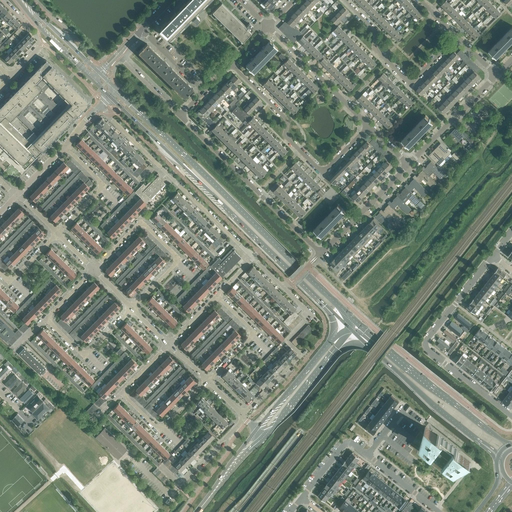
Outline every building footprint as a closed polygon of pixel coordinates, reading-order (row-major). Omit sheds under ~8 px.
[(192,19),(196,22),(199,19),(196,15),(194,14),(208,0),(189,0),(186,3),(184,1),(178,8),(180,10),(160,30),(169,40),(191,17),(192,19)] [(264,0),(262,3),(266,7),(269,9),(271,7),(273,8),(274,7),(267,0),(264,0)] [(307,0),(305,3),(310,9),(315,4),(310,0),(307,0)] [(445,9),(446,9),(450,5),(451,3),(450,2),(448,3),(446,1),(441,5),(445,9)] [(492,5),(489,1),(488,1),(483,5),(488,9),(492,5)] [(210,15),(214,19),(217,17),(217,16),(226,8),(221,3),(210,15)] [(308,11),(310,9),(305,3),(300,7),(306,13),(307,14),(309,12),(308,11)] [(372,7),(368,3),(364,8),(368,12),(372,7)] [(406,7),(410,12),(414,7),(410,3),(406,7)] [(342,9),(340,11),(345,16),(349,11),(344,7),(343,5),(341,7),(342,9)] [(374,5),(372,7),(368,12),(372,16),(377,11),(379,8),(378,7),(377,8),(374,5)] [(450,5),(446,9),(450,14),(454,9),(456,7),(455,5),(453,7),(450,5)] [(493,5),(492,5),(488,9),(486,11),(488,12),(490,11),(492,14),(496,9),(493,5)] [(297,11),(296,12),(302,17),(303,19),(305,17),(304,16),(306,13),(300,7),(297,11)] [(412,13),(414,16),(419,11),(414,7),(410,12),(408,13),(410,15),(412,13)] [(230,12),(226,8),(217,16),(217,17),(218,18),(221,21),(230,12)] [(453,17),(454,18),(459,13),(460,12),(458,10),(457,11),(454,9),(450,14),(453,17)] [(501,13),(497,10),(496,9),(492,14),(496,18),(501,13)] [(344,16),(345,16),(340,11),(339,10),(337,12),(338,13),(336,15),(340,20),(344,16)] [(377,11),(372,16),(376,20),(381,15),(382,14),(380,12),(379,14),(377,11)] [(420,12),(419,11),(414,16),(413,17),(415,19),(416,18),(418,20),(423,15),(420,12)] [(12,16),(8,12),(2,18),(6,22),(12,16)] [(234,16),(230,12),(221,21),(224,24),(226,25),(234,16)] [(296,12),(292,15),(292,16),(298,22),(297,22),(302,17),(296,12)] [(458,21),(458,22),(463,17),(464,16),(462,14),(461,16),(459,13),(454,18),(458,21)] [(340,21),(340,20),(336,15),(334,14),(333,16),(334,17),(332,20),(336,24),(340,21)] [(382,14),(381,15),(376,20),(381,24),(385,20),(387,18),(385,16),(383,18),(381,15),(382,14)] [(11,25),(16,20),(12,16),(6,22),(10,26),(11,25)] [(226,27),(229,30),(238,20),(234,16),(226,25),(227,26),(226,27)] [(295,25),(298,22),(292,16),(287,21),(287,20),(296,29),(297,28),(298,27),(295,25)] [(462,25),(463,26),(467,22),(469,20),(467,18),(465,20),(463,17),(458,22),(462,25)] [(21,24),(16,20),(11,25),(15,30),(21,24)] [(233,32),(234,33),(243,25),(238,20),(229,30),(232,33),(233,32)] [(297,28),(296,29),(287,20),(283,24),(288,29),(284,33),(294,43),(302,34),(297,28)] [(388,22),(385,20),(381,24),(385,28),(389,24),(391,22),(389,21),(388,22)] [(463,26),(467,30),(471,26),(467,22),(463,26)] [(389,33),(394,28),(389,24),(385,28),(389,33)] [(245,27),(243,25),(234,33),(235,35),(238,38),(247,29),(245,27)] [(334,30),(334,31),(338,35),(343,30),(338,26),(334,30)] [(470,34),(471,35),(476,30),(479,27),(477,26),(474,28),(471,26),(467,30),(470,34)] [(511,27),(501,39),(508,46),(511,42),(511,27)] [(393,36),(393,37),(398,32),(399,31),(398,29),(396,30),(394,28),(389,33),(393,36)] [(251,33),(247,29),(238,38),(241,41),(241,40),(243,42),(242,42),(251,33)] [(340,37),(342,39),(347,34),(343,30),(338,35),(337,36),(338,38),(340,37)] [(478,32),(476,30),(471,35),(476,39),(480,34),(481,33),(480,31),(478,32)] [(29,32),(25,37),(30,42),(34,38),(29,32)] [(400,35),(398,32),(393,37),(398,41),(402,36),(404,35),(402,33),(400,35)] [(347,34),(342,39),(347,43),(351,39),(347,34)] [(302,44),(303,45),(308,40),(310,37),(309,36),(306,39),(303,36),(299,40),(302,44)] [(25,37),(21,41),(26,46),(30,42),(25,37)] [(351,47),(355,43),(351,39),(347,43),(346,43),(345,44),(347,46),(348,45),(351,47)] [(503,51),(508,46),(501,39),(489,51),(489,50),(489,51),(493,54),(492,55),(494,56),(496,58),(497,58),(501,53),(502,53),(504,51),(503,51)] [(312,44),(308,40),(303,45),(307,49),(312,44)] [(22,51),(26,46),(21,41),(16,45),(22,51)] [(263,48),(258,53),(265,61),(277,48),(277,49),(277,48),(273,45),(274,44),(272,43),(269,41),(264,46),(262,47),(263,48)] [(148,60),(151,62),(158,55),(147,44),(147,43),(142,48),(142,47),(141,48),(142,49),(139,51),(139,52),(140,51),(144,56),(143,56),(148,60)] [(355,51),(355,52),(360,47),(355,43),(351,47),(349,49),(351,51),(353,49),(355,51)] [(316,49),(312,44),(307,49),(312,53),(316,49)] [(16,45),(12,49),(18,55),(22,51),(16,45)] [(359,56),(364,51),(360,47),(355,52),(355,51),(354,53),(356,55),(357,53),(359,56)] [(12,49),(8,54),(13,59),(18,55),(12,49)] [(320,53),(316,49),(312,53),(316,57),(320,53)] [(364,60),(368,55),(364,51),(359,56),(358,57),(360,59),(361,58),(364,60)] [(457,54),(454,52),(450,56),(455,61),(457,63),(460,61),(457,59),(459,56),(457,54)] [(253,73),(265,61),(258,53),(253,58),(252,58),(250,59),(251,60),(246,65),(245,65),(248,68),(249,69),(253,73)] [(323,55),(320,53),(316,57),(320,62),(325,57),(326,56),(324,54),(323,55)] [(4,58),(9,63),(13,59),(8,54),(4,58)] [(169,66),(158,55),(151,62),(153,65),(157,70),(158,69),(162,74),(169,66)] [(368,64),(372,59),(368,55),(364,60),(362,61),(364,63),(365,62),(368,64)] [(451,65),(455,61),(450,56),(446,60),(451,65)] [(329,61),(325,57),(320,62),(324,66),(329,61)] [(286,65),(288,67),(293,63),(288,58),(284,63),(282,65),(284,67),(286,65)] [(373,60),(372,59),(368,64),(366,65),(368,67),(370,66),(372,68),(377,64),(373,60)] [(4,104),(0,107),(0,142),(20,162),(19,163),(25,169),(26,167),(27,166),(31,162),(38,154),(42,151),(44,149),(47,146),(47,145),(52,140),(54,138),(58,135),(60,133),(63,129),(65,127),(68,124),(70,122),(74,119),(75,117),(79,113),(83,108),(89,102),(68,81),(46,60),(35,71),(32,75),(30,77),(27,80),(25,82),(21,85),(19,87),(16,91),(14,93),(11,96),(9,98),(6,102),(4,103),(4,104)] [(448,67),(451,65),(446,60),(442,65),(446,69),(449,72),(451,70),(448,67)] [(331,63),(329,61),(324,66),(329,70),(333,65),(335,63),(333,62),(331,63)] [(293,63),(288,67),(285,70),(287,72),(290,69),(292,71),(297,67),(293,63)] [(337,69),(333,65),(329,70),(333,74),(337,69)] [(444,72),(446,69),(442,65),(438,69),(442,74),(445,76),(447,75),(444,72)] [(171,82),(174,85),(181,78),(169,66),(162,74),(167,78),(166,78),(171,83),(171,82)] [(298,67),(297,67),(292,71),(291,73),(293,75),(294,73),(297,76),(301,71),(298,67)] [(340,72),(337,69),(333,74),(337,78),(342,74),(343,72),(341,70),(340,72)] [(442,74),(438,69),(433,73),(438,78),(439,79),(441,77),(440,76),(442,74)] [(476,73),(474,71),(473,70),(471,72),(472,73),(470,76),(476,82),(480,77),(476,73)] [(302,72),(301,71),(297,76),(295,77),(297,79),(299,78),(301,80),(306,75),(302,72)] [(381,79),(383,82),(388,77),(383,73),(379,78),(377,79),(379,81),(381,79)] [(436,80),(438,78),(433,73),(429,78),(434,82),(435,83),(437,82),(436,80)] [(235,74),(230,79),(236,85),(240,80),(235,74)] [(344,76),(342,74),(337,78),(341,82),(346,78),(347,76),(345,75),(344,76)] [(306,76),(306,75),(301,80),(300,81),(301,83),(303,82),(305,84),(310,79),(306,76)] [(471,86),(476,82),(470,76),(466,80),(471,86)] [(388,78),(388,77),(383,82),(381,84),(383,86),(385,88),(387,86),(392,81),(388,78)] [(189,93),(193,89),(193,88),(192,89),(181,78),(174,85),(176,87),(176,88),(180,92),(181,92),(185,96),(185,97),(188,94),(189,93)] [(341,82),(346,87),(350,82),(346,78),(341,82)] [(432,84),(434,82),(429,78),(425,82),(430,86),(431,88),(434,86),(432,84)] [(236,85),(230,79),(226,83),(232,89),(231,89),(233,91),(238,86),(236,85)] [(267,88),(268,88),(272,84),(273,82),(272,81),(270,82),(268,79),(263,84),(267,88)] [(307,86),(310,88),(314,84),(310,79),(305,84),(303,86),(305,88),(307,86)] [(467,90),(470,87),(471,86),(466,80),(461,85),(467,90)] [(396,86),(392,81),(387,86),(385,88),(387,90),(389,88),(392,90),(396,86)] [(353,84),(350,82),(346,87),(350,91),(357,84),(355,82),(353,84)] [(421,86),(425,91),(430,86),(425,82),(421,86)] [(231,89),(232,89),(226,83),(222,88),(227,93),(227,94),(229,95),(231,93),(229,92),(231,89)] [(271,92),(272,93),(276,88),(278,87),(276,85),(274,86),(272,84),(268,88),(271,92)] [(314,92),(318,88),(314,84),(310,88),(308,90),(310,91),(311,90),(314,92)] [(463,95),(467,90),(461,85),(457,89),(463,95)] [(400,90),(397,86),(396,86),(392,90),(396,94),(400,90)] [(421,95),(425,91),(421,86),(417,90),(421,95)] [(227,94),(227,93),(222,88),(217,92),(223,98),(224,100),(226,98),(224,96),(227,94)] [(275,96),(276,97),(281,92),(282,91),(280,89),(279,90),(276,88),(272,93),(275,96)] [(458,99),(462,96),(463,95),(457,89),(452,94),(458,99)] [(401,91),(400,90),(396,94),(395,96),(397,98),(398,96),(400,99),(405,94),(401,91)] [(223,98),(217,92),(213,97),(218,102),(220,104),(222,102),(220,101),(223,98)] [(281,92),(276,97),(280,101),(285,96),(286,95),(284,93),(283,94),(281,92)] [(362,102),(362,103),(367,98),(368,97),(367,96),(365,97),(363,94),(358,99),(362,102)] [(402,101),(404,103),(409,98),(405,94),(400,99),(399,100),(401,102),(402,101)] [(454,104),(458,99),(452,94),(448,98),(454,104)] [(257,96),(252,100),(257,105),(261,101),(257,96)] [(284,104),(285,105),(289,100),(289,101),(291,99),(289,97),(287,99),(285,96),(280,101),(284,104)] [(218,102),(213,97),(208,101),(214,107),(215,108),(217,106),(216,105),(218,102)] [(238,100),(235,98),(233,100),(229,104),(231,106),(238,100)] [(362,103),(366,106),(367,107),(371,102),(367,98),(362,103)] [(413,102),(410,99),(409,98),(404,103),(409,107),(413,102)] [(449,108),(453,105),(454,104),(448,98),(444,103),(449,108)] [(256,106),(257,105),(252,100),(251,99),(249,101),(251,102),(248,105),(253,109),(256,106)] [(285,105),(289,109),(293,105),(289,100),(285,105)] [(208,101),(204,106),(210,112),(210,111),(214,107),(208,101)] [(367,107),(371,111),(375,107),(371,102),(367,107)] [(243,108),(244,109),(249,114),(253,109),(248,105),(247,103),(243,108)] [(444,103),(439,107),(443,111),(445,113),(449,108),(444,103)] [(296,107),(293,105),(289,109),(293,114),(298,109),(299,108),(297,106),(296,107)] [(204,106),(200,110),(206,116),(210,112),(204,106)] [(249,114),(244,109),(242,111),(237,106),(232,112),(241,121),(244,118),(248,122),(252,117),(249,114)] [(371,111),(375,115),(380,111),(375,107),(371,111)] [(195,113),(210,128),(215,123),(213,121),(209,117),(208,118),(206,116),(200,110),(199,109),(195,113)] [(379,119),(380,120),(384,115),(385,114),(383,113),(382,113),(380,111),(375,115),(379,119)] [(383,123),(384,124),(388,119),(390,118),(388,116),(386,117),(384,115),(380,120),(383,123)] [(425,116),(414,128),(421,135),(426,130),(427,131),(428,128),(433,123),(431,120),(429,119),(425,115),(425,116)] [(253,117),(252,117),(248,122),(246,124),(248,126),(250,123),(252,126),(257,121),(253,117)] [(99,130),(100,128),(106,122),(102,118),(94,126),(99,130)] [(391,122),(388,119),(384,124),(388,128),(393,124),(392,123),(394,122),(392,120),(391,122)] [(254,128),(257,130),(261,126),(257,121),(252,126),(251,127),(253,129),(254,128)] [(110,127),(106,122),(100,128),(104,132),(104,133),(110,127),(110,126),(110,127)] [(216,134),(221,128),(223,127),(221,125),(219,127),(217,124),(211,130),(216,134)] [(257,130),(261,134),(266,130),(261,126),(257,130)] [(105,133),(109,137),(115,131),(110,127),(111,127),(110,127),(104,133),(105,133)] [(224,131),(221,128),(216,134),(220,139),(226,133),(227,131),(225,129),(224,131)] [(416,140),(421,135),(414,128),(402,140),(401,140),(405,144),(406,145),(407,145),(409,147),(414,142),(415,143),(416,140)] [(464,136),(456,128),(450,134),(458,141),(464,136)] [(266,130),(261,134),(265,139),(270,134),(266,130)] [(113,141),(119,135),(115,131),(109,137),(113,141)] [(228,135),(226,133),(220,139),(225,143),(230,137),(232,136),(230,134),(228,135)] [(267,141),(269,143),(274,138),(270,134),(265,139),(263,141),(265,142),(267,141)] [(452,147),(458,141),(450,134),(444,140),(452,147)] [(113,141),(117,145),(123,139),(119,135),(113,141)] [(472,141),(473,141),(468,136),(466,138),(471,143),(473,145),(475,144),(472,141)] [(235,142),(230,137),(225,143),(229,147),(235,142)] [(269,143),(274,147),(278,142),(275,139),(274,138),(269,143)] [(80,149),(86,143),(81,139),(76,144),(80,149)] [(127,143),(123,139),(117,145),(122,149),(121,149),(122,149),(128,143),(127,143)] [(372,145),(369,143),(367,141),(363,145),(367,150),(369,151),(373,147),(372,146),(372,145)] [(233,151),(234,152),(239,146),(240,145),(238,143),(237,144),(235,142),(229,147),(233,151)] [(274,147),(278,151),(283,147),(278,142),(274,147)] [(90,147),(86,143),(80,149),(85,153),(90,147)] [(122,149),(126,154),(132,148),(128,144),(128,143),(122,149),(122,150),(122,149)] [(448,151),(441,144),(435,150),(442,157),(448,151)] [(363,154),(367,150),(363,145),(359,150),(363,154)] [(244,150),(239,146),(234,152),(238,156),(244,150)] [(85,153),(89,157),(94,152),(90,147),(85,153)] [(287,151),(283,147),(278,151),(282,155),(287,151)] [(130,158),(136,152),(137,151),(134,148),(133,149),(132,148),(126,154),(130,158)] [(242,160),(248,155),(244,150),(238,156),(242,160)] [(354,154),(359,158),(363,154),(359,150),(354,154)] [(444,159),(442,157),(435,150),(429,155),(438,165),(444,159)] [(94,152),(89,157),(93,161),(98,156),(94,152)] [(133,164),(134,162),(140,156),(136,152),(130,158),(132,160),(131,162),(133,164)] [(461,160),(459,158),(454,153),(452,155),(457,160),(459,162),(461,160)] [(356,161),(359,158),(354,154),(350,158),(355,163),(357,165),(357,166),(359,168),(361,166),(356,161)] [(253,159),(248,155),(242,160),(247,165),(253,159)] [(93,161),(97,165),(103,160),(98,156),(93,161)] [(139,166),(141,165),(143,163),(145,160),(140,156),(134,162),(139,166)] [(352,165),(355,163),(350,158),(346,162),(351,167),(352,168),(354,166),(352,165)] [(251,169),(257,163),(253,159),(247,165),(251,169)] [(393,166),(389,162),(387,161),(386,160),(386,159),(384,161),(385,162),(383,165),(388,171),(393,166)] [(103,160),(97,165),(102,169),(107,164),(103,160)] [(422,170),(427,175),(427,174),(431,170),(441,180),(445,175),(440,170),(431,161),(425,168),(423,166),(421,169),(422,170)] [(67,166),(65,164),(63,162),(59,166),(65,172),(69,167),(69,168),(69,167),(67,166)] [(258,162),(257,163),(251,169),(256,173),(261,168),(262,167),(258,162)] [(291,167),(295,171),(296,171),(300,166),(296,162),(291,167)] [(348,170),(351,167),(346,162),(342,167),(346,171),(349,174),(351,176),(353,175),(353,174),(348,170)] [(102,169),(106,174),(111,168),(107,164),(102,169)] [(378,170),(384,175),(388,171),(383,165),(378,170)] [(60,176),(65,172),(59,166),(55,171),(60,176)] [(297,173),(300,175),(304,171),(300,166),(296,171),(295,171),(294,172),(296,174),(297,173)] [(262,167),(261,168),(256,173),(260,178),(266,172),(267,171),(262,167)] [(344,174),(346,171),(342,167),(338,171),(344,177),(345,175),(344,174)] [(111,168),(106,174),(110,178),(116,173),(111,168)] [(380,180),(384,175),(378,170),(378,169),(377,168),(375,170),(376,171),(374,174),(380,180)] [(437,184),(427,174),(427,175),(422,170),(416,176),(415,175),(413,177),(414,179),(414,178),(419,183),(423,179),(432,188),(437,184)] [(55,171),(51,175),(56,180),(60,176),(55,171)] [(304,171),(300,175),(304,179),(309,175),(304,171)] [(344,177),(338,171),(333,175),(338,180),(339,181),(341,179),(340,178),(342,176),(343,177),(344,177)] [(375,184),(380,180),(374,174),(373,172),(371,174),(372,176),(369,179),(375,184)] [(110,178),(115,182),(120,177),(116,173),(110,178)] [(145,186),(143,183),(135,192),(136,193),(141,198),(146,203),(165,184),(159,177),(159,176),(160,175),(158,173),(145,186)] [(56,180),(51,175),(47,179),(52,184),(56,180)] [(306,181),(308,184),(313,179),(309,175),(304,179),(303,181),(305,183),(306,181)] [(336,182),(338,180),(333,175),(329,180),(334,184),(335,185),(337,184),(336,182)] [(115,182),(119,186),(124,181),(120,177),(115,182)] [(419,183),(414,178),(414,179),(408,185),(406,183),(404,186),(406,187),(411,192),(415,188),(424,197),(428,192),(419,183)] [(47,179),(42,184),(48,189),(52,184),(47,179)] [(90,179),(85,184),(84,182),(81,184),(80,183),(78,185),(79,186),(85,192),(89,187),(89,188),(89,187),(88,186),(92,183),(89,180),(90,179)] [(313,179),(308,184),(312,188),(313,188),(317,183),(313,179)] [(371,189),(375,184),(369,179),(365,183),(371,189)] [(128,185),(124,181),(119,186),(123,190),(128,185)] [(366,193),(371,189),(365,183),(363,181),(361,183),(363,185),(361,187),(366,193)] [(314,190),(317,192),(321,187),(317,183),(313,188),(312,188),(311,189),(313,191),(314,190)] [(42,184),(38,188),(44,193),(48,189),(42,184)] [(78,188),(75,191),(81,196),(85,192),(79,186),(78,185),(77,187),(78,188)] [(133,189),(128,185),(123,190),(127,195),(133,189)] [(279,185),(276,189),(274,191),(278,195),(284,190),(287,187),(285,185),(282,188),(279,185)] [(326,192),(321,187),(317,192),(321,196),(326,192)] [(361,187),(356,192),(362,197),(366,193),(361,187)] [(420,201),(411,192),(406,187),(399,193),(398,192),(396,194),(397,196),(402,200),(404,202),(408,198),(415,205),(420,201)] [(39,197),(44,193),(38,188),(34,192),(39,197)] [(288,194),(284,190),(278,195),(283,200),(288,194)] [(75,191),(71,195),(76,200),(81,196),(75,191)] [(35,202),(39,197),(34,192),(30,196),(35,202)] [(172,198),(176,202),(182,196),(177,192),(171,198),(172,198)] [(362,197),(356,192),(352,196),(350,194),(348,194),(346,196),(349,199),(349,198),(353,202),(356,200),(358,202),(362,197)] [(291,197),(288,194),(283,200),(287,204),(293,199),(296,196),(294,194),(291,197)] [(76,200),(71,195),(67,199),(72,204),(76,200)] [(182,196),(176,202),(180,206),(180,207),(186,201),(186,200),(186,201),(182,196)] [(389,204),(394,209),(398,205),(407,214),(412,209),(404,202),(402,200),(397,196),(391,202),(390,201),(387,203),(389,204)] [(146,203),(141,198),(140,198),(141,198),(136,202),(142,208),(146,203)] [(67,199),(63,204),(68,209),(72,204),(67,199)] [(292,209),(297,203),(293,199),(287,204),(292,209)] [(186,201),(180,207),(184,211),(190,205),(186,201)] [(132,207),(138,212),(142,208),(136,202),(132,207)] [(302,207),(297,203),(292,209),(296,213),(302,207)] [(68,209),(63,204),(59,208),(64,213),(68,209)] [(394,209),(389,204),(383,210),(381,209),(379,211),(380,212),(377,216),(376,215),(374,217),(377,220),(382,215),(386,218),(387,219),(388,218),(391,215),(399,222),(403,218),(394,209)] [(188,215),(189,215),(194,209),(190,205),(184,211),(188,215)] [(338,205),(326,217),(333,224),(338,219),(339,220),(341,218),(340,217),(345,212),(346,212),(343,210),(343,209),(342,208),(338,205)] [(133,216),(138,212),(132,207),(128,211),(133,216)] [(306,212),(302,207),(296,213),(301,217),(306,212)] [(18,208),(14,212),(20,218),(24,213),(18,208)] [(60,217),(64,213),(59,208),(54,212),(60,217)] [(99,216),(102,219),(107,212),(101,208),(97,214),(99,216)] [(189,215),(193,219),(199,213),(195,209),(194,209),(189,215)] [(124,215),(129,220),(133,216),(128,211),(124,215)] [(15,222),(20,218),(14,212),(10,217),(15,222)] [(56,222),(60,217),(54,212),(50,216),(55,222),(56,222)] [(152,219),(152,218),(156,223),(161,217),(157,213),(151,218),(152,219)] [(197,223),(203,217),(199,213),(193,219),(197,223)] [(125,225),(129,220),(124,215),(120,219),(125,225)] [(156,223),(160,227),(165,221),(167,220),(163,216),(161,217),(156,223)] [(6,221),(11,226),(15,222),(10,217),(6,221)] [(197,224),(197,223),(201,228),(207,222),(203,218),(203,217),(197,223),(197,224)] [(328,229),(333,224),(326,217),(314,229),(318,233),(317,233),(319,234),(322,237),(322,236),(327,231),(327,232),(329,230),(328,229)] [(120,219),(115,224),(121,229),(125,225),(120,219)] [(376,230),(378,232),(381,228),(382,228),(373,219),(369,223),(376,230)] [(13,228),(11,226),(6,221),(2,225),(4,227),(7,230),(9,232),(13,228)] [(165,221),(160,227),(164,231),(170,226),(165,221)] [(71,228),(75,232),(81,227),(76,223),(77,223),(76,222),(71,228)] [(206,232),(212,226),(211,226),(207,222),(201,228),(206,232)] [(376,230),(369,223),(366,227),(373,233),(376,230)] [(115,224),(111,228),(117,233),(121,229),(115,224)] [(82,225),(81,227),(75,232),(80,236),(85,231),(83,229),(84,227),(82,225)] [(164,231),(169,235),(174,230),(170,226),(164,231)] [(206,232),(210,236),(216,230),(212,226),(206,232)] [(373,233),(366,227),(362,230),(369,237),(373,233)] [(33,231),(35,232),(40,238),(44,233),(39,228),(36,230),(35,229),(33,231)] [(112,237),(117,233),(111,228),(107,232),(112,238),(113,238),(112,237)] [(174,230),(169,235),(173,239),(178,234),(174,230)] [(214,240),(216,239),(218,237),(220,234),(216,230),(210,236),(214,240)] [(369,237),(362,230),(359,233),(368,242),(371,238),(369,237)] [(36,242),(40,238),(35,232),(33,231),(32,233),(33,234),(30,237),(36,242)] [(89,235),(85,231),(80,236),(84,241),(89,235)] [(355,237),(364,246),(368,242),(359,233),(355,237)] [(173,239),(177,244),(183,238),(178,234),(173,239)] [(88,245),(94,239),(89,235),(84,241),(88,245)] [(144,241),(143,240),(141,238),(139,236),(135,240),(140,246),(144,241),(144,242),(144,241)] [(36,242),(30,237),(26,241),(32,246),(36,242)] [(359,248),(360,249),(364,246),(355,237),(352,241),(359,248)] [(183,238),(177,244),(182,248),(187,242),(183,238)] [(88,245),(93,249),(98,244),(99,243),(97,241),(96,242),(94,239),(88,245)] [(130,245),(136,250),(140,246),(135,240),(130,245)] [(26,241),(22,245),(27,250),(32,246),(26,241)] [(359,248),(352,241),(348,244),(355,251),(356,251),(359,248)] [(99,243),(98,244),(93,249),(97,253),(102,248),(100,246),(101,244),(99,242),(99,243)] [(182,248),(186,252),(191,247),(187,242),(182,248)] [(353,256),(357,253),(356,251),(355,251),(348,244),(345,248),(352,255),(353,256)] [(27,250),(22,245),(18,249),(23,255),(27,250)] [(132,254),(136,250),(130,245),(126,249),(132,254)] [(191,247),(186,252),(190,256),(195,251),(191,247)] [(212,267),(216,272),(222,277),(241,258),(234,251),(235,251),(234,250),(235,249),(233,247),(221,260),(219,258),(210,266),(212,267)] [(48,260),(50,258),(55,253),(51,249),(51,248),(45,254),(46,254),(48,256),(46,258),(48,260)] [(352,255),(345,248),(341,251),(349,258),(352,255)] [(18,249),(14,254),(19,259),(23,255),(18,249)] [(132,254),(126,249),(122,253),(127,259),(132,254)] [(190,256),(194,260),(200,255),(195,251),(190,256)] [(345,262),(347,264),(350,260),(349,258),(341,251),(338,255),(345,262)] [(59,257),(55,253),(50,258),(54,262),(59,257)] [(122,253),(118,258),(123,263),(127,259),(122,253)] [(19,259),(14,254),(9,258),(15,263),(19,259)] [(194,260),(199,265),(204,259),(200,255),(194,260)] [(345,262),(338,255),(334,258),(341,265),(345,262)] [(159,256),(155,260),(160,266),(165,261),(165,262),(165,261),(163,260),(161,258),(159,256)] [(54,262),(58,267),(64,261),(59,257),(54,262)] [(5,262),(7,264),(9,266),(11,268),(11,267),(15,263),(9,258),(5,262)] [(118,258),(114,262),(119,267),(123,263),(118,258)] [(341,265),(334,258),(330,262),(332,264),(330,266),(337,273),(343,267),(342,265),(341,265)] [(208,263),(204,259),(199,265),(203,269),(209,263),(208,263)] [(156,270),(160,266),(155,260),(151,265),(156,270)] [(64,261),(58,267),(63,271),(68,266),(64,261)] [(114,262),(109,266),(115,271),(119,267),(114,262)] [(152,274),(156,270),(151,265),(147,269),(152,274)] [(63,271),(67,275),(72,270),(68,266),(63,271)] [(111,276),(115,271),(109,266),(105,270),(111,276)] [(251,276),(257,270),(253,266),(247,272),(251,276)] [(506,274),(498,268),(494,272),(502,278),(506,274)] [(142,273),(148,279),(152,274),(147,269),(142,273)] [(76,274),(72,270),(67,275),(71,279),(77,274),(76,274)] [(261,275),(257,270),(251,276),(255,280),(255,281),(256,281),(261,275),(261,274),(261,275)] [(222,278),(222,277),(216,272),(212,276),(217,282),(222,277),(222,278)] [(494,272),(492,276),(499,282),(502,278),(494,272)] [(144,283),(148,279),(142,273),(138,278),(144,283)] [(262,275),(261,275),(256,281),(254,283),(258,287),(260,285),(266,279),(262,275)] [(185,303),(207,280),(203,276),(180,301),(182,303),(183,301),(185,303)] [(213,286),(217,282),(212,276),(208,281),(213,286)] [(499,282),(492,276),(489,280),(496,286),(499,282)] [(134,282),(139,287),(144,283),(138,278),(134,282)] [(264,289),(270,283),(266,279),(260,285),(264,289)] [(489,280),(486,283),(493,290),(496,286),(489,280)] [(204,285),(209,290),(213,286),(208,281),(204,285)] [(94,282),(90,286),(95,292),(99,287),(94,282)] [(134,282),(130,286),(135,291),(139,287),(134,282)] [(178,283),(172,290),(174,291),(177,288),(179,290),(182,286),(178,283)] [(264,289),(268,293),(274,287),(270,283),(264,289)] [(486,283),(483,287),(490,293),(493,290),(486,283)] [(56,285),(52,289),(57,294),(61,290),(56,284),(56,285)] [(205,295),(209,290),(204,285),(199,289),(205,295)] [(91,296),(95,292),(90,286),(85,291),(91,296)] [(131,296),(135,291),(130,286),(126,290),(125,290),(131,296)] [(227,292),(231,297),(237,291),(233,287),(232,287),(227,292),(227,293),(227,292)] [(273,297),(279,291),(278,291),(274,287),(268,293),(273,297)] [(490,293),(483,287),(480,291),(487,297),(490,293)] [(53,298),(57,294),(52,289),(47,293),(53,298)] [(195,294),(201,299),(205,295),(199,289),(195,294)] [(85,291),(81,295),(87,300),(91,296),(85,291)] [(241,295),(237,291),(231,297),(236,301),(241,295)] [(273,298),(273,297),(277,302),(283,296),(279,292),(279,291),(273,297),(273,298)] [(480,291),(477,295),(484,301),(487,297),(480,291)] [(6,293),(4,295),(1,299),(5,303),(10,297),(6,293)] [(49,303),(53,298),(47,293),(43,297),(49,303)] [(196,303),(201,299),(195,294),(191,298),(196,303)] [(81,295),(77,299),(82,304),(87,300),(81,295)] [(240,305),(245,300),(241,295),(236,301),(240,305)] [(474,299),(473,298),(473,299),(481,305),(484,301),(477,295),(474,299)] [(147,302),(151,306),(156,301),(152,297),(152,296),(146,302),(147,302)] [(281,306),(287,300),(283,296),(277,302),(281,306)] [(14,302),(10,297),(5,303),(9,307),(14,302)] [(43,297),(39,302),(44,307),(49,303),(43,297)] [(191,298),(187,302),(192,307),(196,303),(191,298)] [(82,304),(77,299),(73,303),(78,309),(82,304)] [(473,299),(470,303),(478,309),(481,305),(473,299)] [(250,304),(245,300),(240,305),(244,309),(250,304)] [(287,300),(281,306),(286,310),(291,304),(287,300)] [(160,305),(156,301),(151,306),(155,310),(160,305)] [(13,311),(19,306),(14,302),(9,307),(13,311)] [(44,307),(39,302),(35,306),(40,311),(44,307)] [(114,302),(110,306),(115,312),(120,307),(114,302)] [(192,307),(187,302),(183,306),(182,306),(188,312),(192,307)] [(73,303),(69,308),(74,313),(78,309),(73,303)] [(467,307),(475,313),(478,309),(470,303),(467,307)] [(249,313),(254,308),(250,304),(244,309),(249,313)] [(290,314),(294,311),(296,308),(291,304),(286,310),(283,312),(285,314),(287,312),(290,314)] [(165,309),(160,305),(155,310),(159,315),(165,309)] [(35,306),(31,310),(36,316),(40,311),(35,306)] [(111,316),(115,312),(110,306),(106,311),(111,316)] [(74,313),(69,308),(64,312),(70,317),(74,313)] [(258,312),(254,308),(249,313),(253,318),(258,312)] [(159,315),(164,319),(169,314),(165,309),(159,315)] [(31,310),(26,315),(32,320),(36,316),(31,310)] [(220,315),(218,314),(216,312),(214,310),(210,314),(216,320),(220,315),(220,316),(220,315)] [(107,320),(111,316),(106,311),(102,315),(107,320)] [(294,319),(296,317),(298,315),(294,311),(290,314),(283,321),(287,325),(290,323),(292,321),(294,319)] [(60,316),(62,318),(64,320),(66,322),(70,317),(64,312),(60,316)] [(257,322),(262,316),(258,312),(253,318),(257,322)] [(169,314),(164,319),(168,323),(173,318),(169,314)] [(217,321),(216,320),(210,314),(206,319),(211,324),(214,322),(215,323),(217,321)] [(28,324),(32,320),(26,315),(22,319),(25,322),(28,324)] [(97,319),(103,324),(107,320),(102,315),(97,319)] [(458,315),(455,319),(468,330),(471,325),(458,315)] [(267,321),(262,316),(257,322),(261,326),(267,321)] [(10,343),(7,340),(15,333),(0,318),(0,335),(9,344),(10,343)] [(177,322),(173,318),(168,323),(172,327),(172,328),(178,322),(177,322)] [(99,329),(103,324),(97,319),(93,323),(99,329)] [(207,328),(211,324),(206,319),(202,323),(207,328)] [(266,330),(271,325),(267,321),(261,326),(266,330)] [(463,331),(452,322),(448,328),(459,337),(463,331)] [(93,323),(89,328),(94,333),(99,329),(93,323)] [(121,328),(125,332),(131,327),(126,323),(127,323),(126,323),(121,328)] [(198,327),(203,332),(207,328),(202,323),(198,327)] [(266,330),(270,334),(275,329),(271,325),(266,330)] [(130,337),(135,331),(131,327),(125,332),(130,337)] [(199,337),(203,332),(198,327),(193,332),(199,337)] [(94,333),(89,328),(85,332),(90,337),(94,333)] [(478,338),(477,340),(484,331),(480,328),(474,335),(478,338)] [(38,335),(42,339),(47,334),(43,330),(43,329),(37,335),(38,335)] [(270,334),(274,339),(280,333),(275,329),(270,334)] [(240,335),(239,334),(236,332),(235,330),(231,334),(236,340),(240,335),(240,336),(240,335)] [(457,339),(446,330),(444,333),(447,335),(445,337),(453,344),(457,339)] [(139,335),(135,331),(130,337),(134,341),(139,335)] [(477,340),(482,343),(488,334),(484,331),(477,340)] [(81,336),(80,336),(82,338),(84,340),(86,342),(86,341),(90,337),(85,332),(81,336)] [(193,332),(189,336),(195,341),(199,337),(193,332)] [(284,337),(280,333),(274,339),(279,343),(278,343),(279,343),(284,337)] [(51,338),(47,334),(42,339),(46,343),(51,338)] [(232,344),(236,340),(231,334),(226,339),(232,344)] [(488,334),(482,343),(486,347),(493,338),(488,334)] [(134,341),(138,345),(143,340),(139,335),(134,341)] [(189,336),(185,340),(190,345),(195,341),(189,336)] [(50,347),(56,342),(51,338),(46,343),(50,347)] [(497,341),(493,338),(486,347),(487,345),(491,348),(490,350),(497,341)] [(228,348),(232,344),(226,339),(222,343),(228,348)] [(449,347),(439,339),(437,341),(440,343),(437,346),(442,350),(444,347),(447,349),(449,347)] [(138,345),(143,349),(148,344),(143,340),(138,345)] [(186,350),(190,345),(185,340),(181,344),(180,344),(186,350)] [(497,341),(490,350),(494,353),(501,344),(497,341)] [(60,346),(56,342),(50,347),(55,352),(60,346)] [(218,347),(223,353),(228,348),(222,343),(218,347)] [(152,348),(148,344),(143,349),(147,353),(147,354),(152,348)] [(494,353),(498,356),(504,347),(501,344),(494,353)] [(59,356),(64,350),(60,346),(55,352),(59,356)] [(219,357),(223,353),(218,347),(214,352),(219,357)] [(290,348),(286,352),(292,358),(296,354),(296,353),(290,347),(290,348)] [(503,357),(508,350),(504,347),(498,356),(499,355),(503,357)] [(40,375),(41,374),(43,375),(46,371),(45,370),(46,369),(24,348),(19,354),(40,375)] [(68,355),(64,350),(59,356),(63,360),(68,355)] [(511,354),(511,353),(508,350),(503,357),(507,360),(505,362),(506,362),(511,354)] [(198,358),(202,362),(209,356),(204,352),(198,358)] [(210,356),(215,361),(219,357),(214,352),(210,356)] [(282,356),(288,362),(292,358),(286,352),(282,356)] [(456,362),(460,366),(466,358),(462,354),(456,362)] [(68,364),(73,359),(68,355),(63,360),(68,364)] [(169,356),(165,360),(170,366),(175,361),(169,356)] [(210,356),(205,360),(211,365),(215,361),(210,356)] [(282,356),(277,360),(283,366),(287,362),(288,362),(282,356)] [(131,359),(127,363),(132,368),(137,364),(131,358),(131,359)] [(470,361),(466,358),(460,366),(464,369),(470,361)] [(77,363),(73,359),(68,364),(72,368),(77,363)] [(166,370),(170,366),(165,360),(161,365),(166,370)] [(207,370),(211,365),(205,360),(201,364),(207,370)] [(273,365),(279,371),(279,370),(283,366),(277,360),(273,365)] [(474,364),(470,361),(464,369),(468,372),(474,364)] [(76,373),(81,367),(77,363),(72,368),(76,373)] [(128,372),(132,368),(127,363),(123,367),(128,372)] [(472,375),(478,367),(474,364),(468,372),(472,375)] [(157,369),(162,374),(166,370),(161,365),(157,369)] [(273,365),(269,369),(275,375),(279,371),(273,365)] [(7,366),(0,373),(0,378),(2,381),(12,371),(7,366)] [(86,371),(81,367),(76,373),(80,377),(86,371)] [(124,377),(128,372),(123,367),(119,371),(124,377)] [(482,371),(478,367),(472,375),(476,378),(482,371)] [(158,378),(162,374),(157,369),(152,373),(158,378)] [(265,373),(271,379),(275,375),(269,369),(265,373)] [(222,376),(226,380),(232,374),(234,373),(232,371),(230,372),(228,370),(222,376)] [(80,377),(85,381),(90,376),(86,371),(80,377)] [(115,376),(120,381),(124,377),(119,371),(115,376)] [(486,374),(482,371),(476,378),(480,382),(486,374)] [(148,377),(153,383),(158,378),(152,373),(148,377)] [(265,373),(261,378),(267,383),(271,379),(265,373)] [(236,378),(232,374),(226,380),(231,384),(231,385),(237,378),(236,378)] [(480,382),(484,385),(490,377),(486,374),(480,382)] [(16,375),(6,384),(12,389),(16,385),(17,386),(22,381),(16,375)] [(94,380),(90,376),(85,381),(89,385),(94,380)] [(116,385),(120,381),(115,376),(110,380),(116,385)] [(190,376),(186,380),(191,386),(195,381),(195,382),(195,381),(190,376)] [(148,377),(144,382),(149,387),(153,383),(148,377)] [(488,388),(494,380),(490,377),(484,385),(488,388)] [(231,385),(235,389),(241,383),(237,379),(237,378),(231,385)] [(263,388),(262,388),(267,383),(261,378),(257,382),(256,382),(262,388),(263,388)] [(110,380),(106,384),(111,390),(116,385),(110,380)] [(187,390),(191,386),(186,380),(181,385),(187,390)] [(492,391),(499,384),(494,380),(488,388),(492,391)] [(23,382),(14,392),(19,396),(24,391),(25,392),(27,390),(26,389),(29,387),(23,382)] [(149,387),(144,382),(140,386),(145,391),(149,387)] [(183,394),(187,390),(181,385),(180,383),(176,388),(177,389),(183,394)] [(239,393),(245,387),(241,383),(235,389),(239,393)] [(106,384),(102,389),(107,394),(111,390),(106,384)] [(135,390),(137,392),(139,394),(141,396),(141,395),(145,391),(140,386),(136,390),(135,390)] [(239,393),(244,397),(249,391),(245,387),(239,393)] [(30,388),(20,399),(24,402),(29,397),(30,399),(33,396),(32,395),(34,392),(30,388)] [(103,398),(107,394),(102,389),(98,393),(97,393),(101,396),(103,398)] [(173,393),(178,399),(183,394),(177,389),(173,393)] [(250,390),(249,391),(244,397),(248,401),(253,397),(254,396),(254,395),(251,393),(252,392),(250,390)] [(174,403),(178,399),(173,393),(169,398),(174,403)] [(37,395),(27,405),(33,412),(44,401),(37,395)] [(395,406),(399,402),(391,395),(388,400),(395,406)] [(511,408),(511,406),(511,401),(506,396),(502,401),(511,408)] [(196,403),(200,407),(206,401),(202,397),(196,403)] [(169,398),(165,402),(170,407),(174,403),(169,398)] [(388,400),(384,404),(392,410),(395,406),(388,400)] [(210,405),(206,401),(200,407),(204,411),(210,405)] [(170,407),(165,402),(161,406),(166,411),(170,407)] [(44,403),(33,414),(39,420),(50,409),(44,403)] [(113,409),(117,413),(123,408),(118,403),(119,403),(118,403),(113,409)] [(389,414),(392,410),(384,404),(381,408),(389,414)] [(211,405),(210,405),(204,411),(205,411),(207,414),(205,415),(207,417),(209,415),(215,409),(211,405)] [(156,410),(158,412),(160,414),(162,416),(166,411),(161,406),(156,410)] [(127,412),(123,408),(117,413),(122,417),(127,412)] [(386,418),(389,414),(381,408),(378,412),(386,418)] [(213,420),(219,414),(219,413),(219,414),(215,409),(209,415),(213,419),(213,420)] [(131,416),(127,412),(122,417),(126,421),(131,416)] [(386,418),(378,412),(375,416),(383,422),(386,418)] [(20,417),(17,414),(11,420),(17,426),(20,423),(23,420),(20,417)] [(213,420),(217,424),(223,418),(219,414),(213,420)] [(130,426),(136,420),(131,416),(126,421),(130,426)] [(380,426),(383,422),(375,416),(372,420),(380,426)] [(227,422),(223,418),(217,424),(222,428),(228,422),(227,422)] [(140,424),(136,420),(130,426),(135,430),(140,424)] [(372,420),(369,424),(376,430),(380,426),(372,420)] [(139,434),(144,429),(140,424),(135,430),(139,434)] [(376,430),(369,424),(365,428),(373,434),(376,430)] [(412,443),(418,448),(417,454),(446,477),(450,475),(451,476),(457,473),(456,471),(457,471),(458,470),(463,467),(464,467),(465,466),(471,463),(470,462),(459,454),(460,452),(459,451),(456,450),(454,448),(452,446),(450,444),(448,443),(446,441),(445,441),(444,439),(443,439),(441,437),(439,436),(438,435),(437,436),(426,428),(426,427),(425,427),(423,433),(422,434),(422,435),(423,435),(421,441),(420,443),(415,439),(421,444),(418,448),(412,443)] [(112,452),(111,453),(118,459),(127,450),(121,443),(120,444),(104,429),(105,428),(95,437),(96,438),(96,437),(112,452)] [(148,433),(144,429),(139,434),(143,438),(148,433)] [(208,431),(204,435),(210,441),(214,437),(208,431)] [(147,442),(153,437),(148,433),(143,438),(147,442)] [(200,439),(206,445),(210,441),(204,435),(200,439)] [(157,441),(153,437),(147,442),(152,447),(157,441)] [(206,446),(206,445),(200,439),(200,440),(198,441),(197,440),(194,442),(202,450),(206,445),(206,446)] [(156,451),(161,445),(157,441),(152,447),(156,451)] [(198,454),(202,450),(194,442),(190,447),(191,448),(198,454)] [(160,455),(161,454),(166,450),(161,445),(156,451),(160,455)] [(191,448),(187,452),(189,454),(193,458),(197,454),(198,454),(191,448)] [(166,450),(161,454),(160,455),(164,459),(165,459),(166,457),(170,454),(166,450)] [(193,458),(189,454),(187,452),(183,457),(183,456),(183,457),(189,463),(189,462),(193,458)] [(189,463),(183,457),(179,461),(185,467),(189,463)] [(356,463),(352,460),(349,457),(346,460),(345,460),(354,467),(353,466),(356,463)] [(175,466),(177,468),(179,470),(181,471),(185,467),(179,461),(177,459),(175,461),(177,463),(175,465),(174,465),(175,466)] [(354,467),(345,460),(342,464),(351,471),(354,467)] [(351,471),(342,464),(340,468),(348,475),(351,471)] [(348,475),(340,468),(337,472),(345,478),(348,475)] [(370,470),(369,470),(361,480),(366,483),(373,473),(371,471),(370,471),(370,470)] [(345,478),(337,472),(334,476),(342,482),(345,478)] [(374,473),(373,473),(366,483),(369,486),(377,476),(375,475),(375,474),(374,474),(374,473),(374,474),(373,473),(374,473)] [(331,479),(339,486),(338,485),(341,481),(342,482),(334,476),(331,479)] [(377,476),(369,486),(373,489),(381,479),(379,478),(379,477),(378,477),(378,476),(378,477),(377,476)] [(328,483),(336,490),(339,486),(331,479),(328,483)] [(373,489),(375,487),(378,490),(385,482),(383,481),(383,480),(382,480),(381,479),(381,480),(381,479),(373,489)] [(385,483),(385,482),(378,490),(382,493),(388,485),(386,484),(387,483),(386,483),(385,483),(385,482),(385,483)] [(325,487),(333,494),(336,490),(328,483),(325,487)] [(388,485),(382,493),(386,496),(392,488),(390,487),(390,486),(389,486),(389,485),(388,485)] [(333,494),(325,487),(322,491),(325,493),(329,496),(332,493),(333,494)] [(392,488),(386,496),(390,499),(388,501),(396,491),(394,490),(394,489),(393,489),(393,488),(392,488)] [(398,492),(397,492),(397,491),(396,491),(388,501),(392,504),(400,494),(398,492)] [(394,502),(397,505),(396,507),(403,497),(401,495),(402,495),(401,495),(400,495),(400,494),(392,504),(394,502)] [(403,497),(396,507),(400,510),(408,500),(405,498),(404,498),(404,497),(403,497)] [(341,509),(343,511),(351,501),(347,498),(339,508),(340,508),(340,509),(340,508),(341,509)] [(351,501),(343,511),(344,511),(348,511),(353,506),(350,503),(351,501)]
